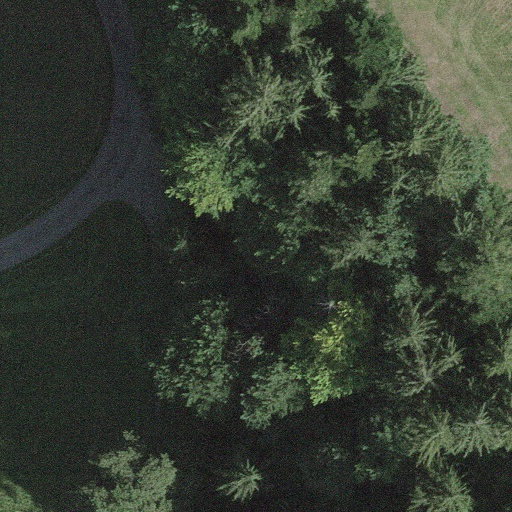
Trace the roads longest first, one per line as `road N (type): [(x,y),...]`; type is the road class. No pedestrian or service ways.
road 1 (track): [(124,147),(158,229),(168,511)]
road 2 (track): [(109,0),(126,67),(124,147),(85,199),(0,255)]
